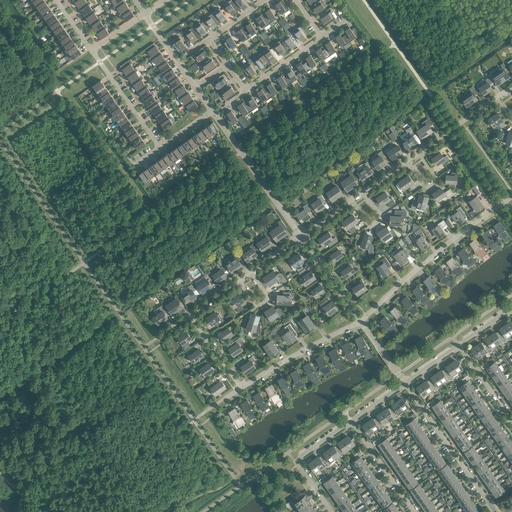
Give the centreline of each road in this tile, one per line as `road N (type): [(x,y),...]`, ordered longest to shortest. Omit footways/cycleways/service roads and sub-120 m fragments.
road 1 (residential): [(511,197),(360,321)]
road 2 (residential): [(495,511),(405,383)]
road 3 (residential): [(300,235),(212,110)]
road 4 (residential): [(360,321),(241,388)]
